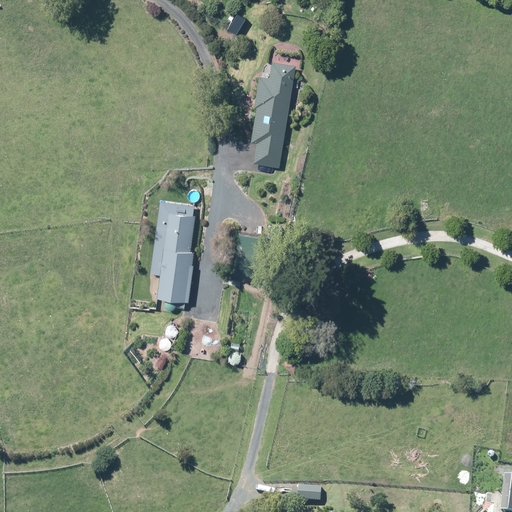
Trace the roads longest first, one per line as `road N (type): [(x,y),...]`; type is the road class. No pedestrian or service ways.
road 1 (unknown): [(220,511),(254,452),(291,291),(322,260),(420,226),(457,226),(511,249)]
road 2 (unknown): [(168,0),(203,40),(221,98),(208,218)]
